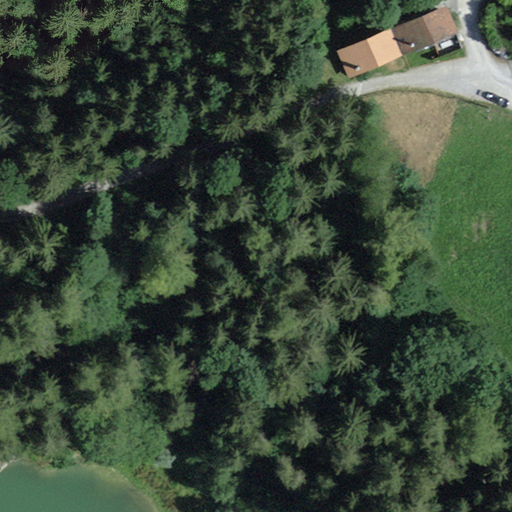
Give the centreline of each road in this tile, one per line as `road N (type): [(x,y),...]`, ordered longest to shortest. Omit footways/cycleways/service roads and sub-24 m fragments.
road 1 (track): [(200,150),(360,86),(458,77),(509,87)]
road 2 (track): [(0,215),(200,150)]
